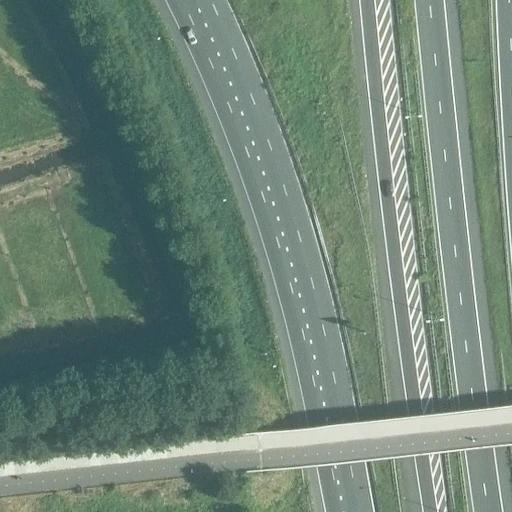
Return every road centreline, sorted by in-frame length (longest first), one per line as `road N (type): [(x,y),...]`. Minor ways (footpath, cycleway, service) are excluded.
road 1 (motorway): [(194,0),(291,240),(349,511)]
road 2 (motorway): [(367,0),(430,511)]
road 3 (motorway): [(486,511),(428,0)]
